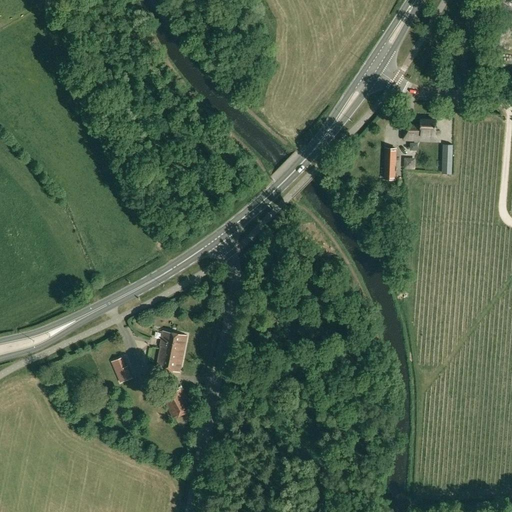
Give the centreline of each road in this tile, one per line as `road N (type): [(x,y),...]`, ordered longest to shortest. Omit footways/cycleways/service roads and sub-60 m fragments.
road 1 (unclassified): [(190,511),(236,277),(219,236)]
road 2 (secondary): [(219,236),(307,157),(374,69)]
road 3 (secondary): [(84,316),(219,236)]
road 4 (tertiary): [(511,100),(426,94),(374,69)]
